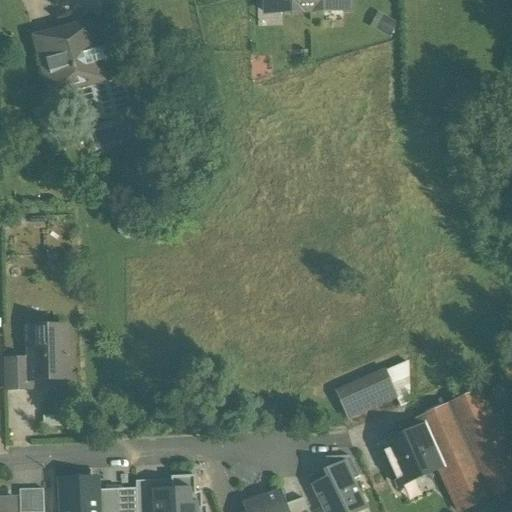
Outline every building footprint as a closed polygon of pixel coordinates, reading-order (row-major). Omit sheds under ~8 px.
[(264,0),(265,16),(349,13),(348,0),(264,0)] [(94,23),(36,38),(46,82),(70,76),(74,92),(109,82),(104,63),(101,51),(94,23)] [(109,51),(105,49),(101,51),(104,63),(108,62),(110,59),(109,51)] [(144,73),(124,78),(133,112),(153,107),(144,73)] [(109,82),(74,92),(84,125),(133,112),(124,78),(109,82)] [(66,329),(30,331),(31,362),(32,383),(68,382),(66,329)] [(409,348),(411,394),(422,394),(420,348),(409,348)] [(31,362),(4,363),(5,391),(26,391),(26,383),(32,383),(31,362)] [(386,372),(336,395),(346,418),(396,396),(386,372)] [(418,421),(422,429),(439,469),(458,511),(461,511),(511,489),(511,463),(481,393),(418,421)] [(398,487),(439,469),(422,429),(380,448),(398,487)] [(354,481),(360,478),(350,458),(326,459),(331,469),(323,473),(326,479),(347,468),(354,481)] [(326,479),(310,488),(322,511),(362,511),(369,509),(354,481),(347,468),(326,479)] [(171,488),(148,489),(148,511),(208,511),(209,508),(202,508),(202,495),(195,495),(195,478),(171,478),(171,488)] [(96,483),(64,484),(64,511),(97,511),(96,492),(96,483)] [(137,511),(148,511),(148,489),(137,489),(137,511)] [(44,511),(44,491),(20,491),(20,511),(44,511)] [(96,492),(97,511),(119,511),(120,492),(96,492)] [(281,494),(245,507),(247,511),(287,511),(285,507),(281,494)] [(308,511),(303,500),(285,507),(287,511),(308,511)] [(17,511),(17,501),(0,502),(0,511),(17,511)]
